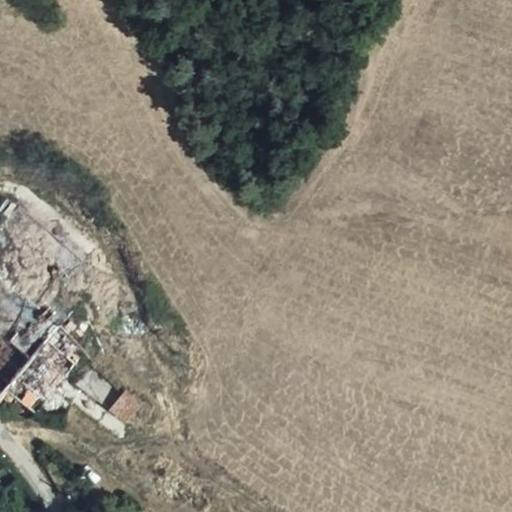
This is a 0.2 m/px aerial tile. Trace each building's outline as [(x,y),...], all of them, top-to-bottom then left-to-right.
[(0,307),(18,283),(0,268),(0,307)] [(77,338),(18,283),(0,307),(0,380),(24,399),(77,338)] [(128,389),(111,373),(99,389),(115,403),(128,389)] [(127,393),(110,413),(126,426),(143,406),(127,393)] [(0,500),(18,484),(0,465),(0,500)]
